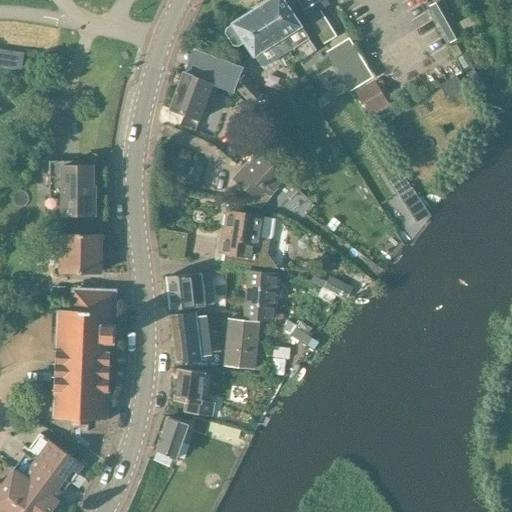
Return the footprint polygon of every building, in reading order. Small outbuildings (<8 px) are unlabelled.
[(283,0),(269,0),(253,11),(260,23),(266,19),(273,28),(277,26),(292,48),(307,38),(300,28),(302,27),(283,0)] [(298,0),(304,9),(302,10),(324,44),(336,37),(320,11),(326,7),(322,0),(298,0)] [(462,35),(442,0),(438,0),(428,6),(449,43),(462,35)] [(260,23),(253,11),(232,24),(233,25),(226,29),(226,33),(233,44),(238,45),(244,41),(255,57),(256,57),(263,67),(292,48),(277,26),(273,28),(266,19),(260,23)] [(209,56),(200,80),(212,85),(232,93),(234,87),(236,82),(241,68),(209,56)] [(474,72),(465,78),(472,89),(482,83),(474,72)] [(184,74),(170,112),(198,123),(212,85),(200,80),(184,74)] [(440,86),(447,99),(464,90),(456,76),(440,86)] [(375,83),(357,94),(372,118),(390,107),(375,83)] [(251,141),(245,136),(236,145),(242,151),(251,141)] [(0,172),(0,173),(14,163),(0,142),(0,172)] [(163,174),(171,176),(179,178),(184,160),(175,157),(169,155),(163,174)] [(246,174),(237,183),(257,201),(266,191),(270,195),(285,179),(258,155),(243,171),(246,174)] [(91,161),(48,161),(48,215),(93,215),(93,187),(91,187),(91,161)] [(411,188),(399,196),(407,210),(416,224),(429,215),(411,188)] [(227,239),(225,252),(225,254),(224,263),(250,266),(250,265),(277,269),(277,268),(267,254),(269,240),(273,237),(276,219),(262,217),(243,214),(226,212),(223,239),(227,239)] [(164,230),(154,229),(154,230),(154,231),(155,232),(155,233),(155,234),(155,236),(155,237),(156,239),(156,240),(156,242),(158,255),(183,258),(187,232),(164,230)] [(62,273),(99,273),(100,235),(83,235),(62,235),(62,273)] [(243,318),(273,321),(273,319),(282,320),(282,314),(274,313),(277,274),(247,271),(244,302),(243,318)] [(167,277),(170,310),(205,306),(201,273),(167,277)] [(52,299),(65,299),(65,287),(52,287),(52,299)] [(321,289),(320,291),(317,297),(331,304),(335,296),(321,289)] [(112,325),(114,293),(74,291),(73,311),(57,310),(53,419),(72,419),(72,424),(88,425),(88,420),(108,421),(111,342),(115,342),(115,325),(112,325)] [(200,358),(200,357),(210,355),(206,315),(199,316),(199,312),(194,313),(170,316),(176,361),(200,358)] [(223,366),(253,369),(258,322),(228,319),(223,366)] [(286,320),(283,332),(290,337),(291,336),(294,331),(295,329),(296,328),(297,326),(286,320)] [(291,336),(290,337),(306,347),(306,346),(311,339),(311,338),(307,336),(296,328),(295,329),(294,331),(291,336)] [(183,411),(210,415),(216,415),(217,405),(212,405),(212,403),(199,401),(203,373),(177,369),(173,400),(185,401),(183,411)] [(173,458),(174,459),(186,425),(167,418),(167,419),(155,451),(156,452),(173,458)] [(206,431),(207,431),(237,441),(239,434),(240,432),(240,431),(209,421),(206,431)] [(25,446),(23,449),(71,483),(84,466),(40,434),(29,449),(25,446)] [(25,455),(14,469),(57,501),(71,483),(23,449),(21,452),(25,455)] [(156,452),(154,458),(170,464),(173,458),(156,452)] [(0,511),(52,511),(59,503),(57,501),(14,469),(3,485),(0,482),(0,511)]
